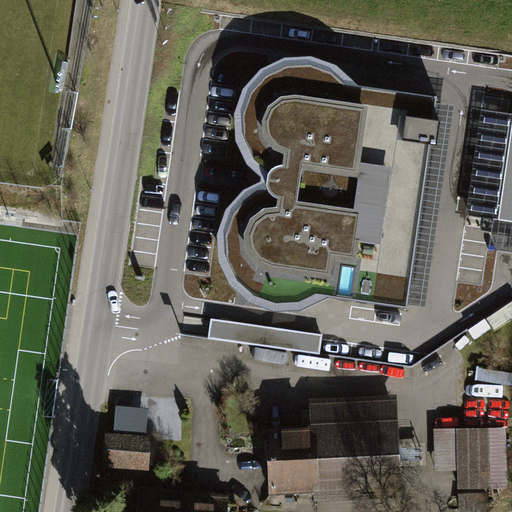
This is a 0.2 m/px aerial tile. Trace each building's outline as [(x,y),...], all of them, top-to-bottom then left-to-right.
[(254,173),(263,181),(262,193),(255,196),(238,206),(229,217),(222,232),(219,253),(224,273),(237,291),(259,306),(290,308),(315,299),(404,311),(432,98),(342,89),(333,83),(319,73),(302,68),(280,70),(263,76),(246,93),(235,113),(234,137),(243,159),(254,173)] [(511,127),(492,125),(479,222),(511,226),(511,127)] [(322,353),(324,334),(213,318),(211,337),(322,353)] [(312,427),(263,429),(266,507),(402,502),(398,400),(311,403),(312,427)] [(115,431),(148,436),(152,409),(118,405),(115,431)] [(457,432),(458,498),(508,498),(507,418),(477,418),(477,431),(457,432)] [(104,436),(101,472),(147,476),(150,440),(104,436)] [(137,491),(135,511),(226,511),(228,498),(137,491)]
